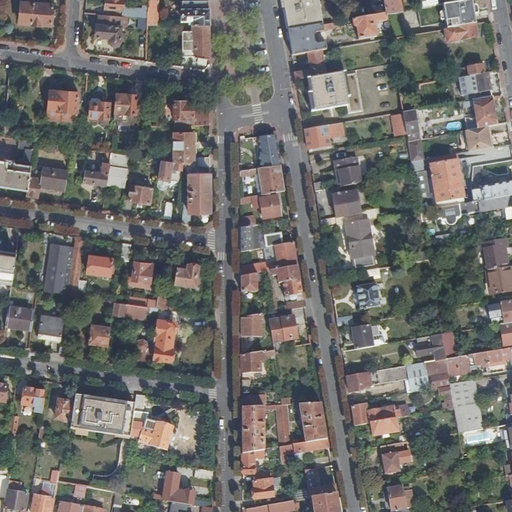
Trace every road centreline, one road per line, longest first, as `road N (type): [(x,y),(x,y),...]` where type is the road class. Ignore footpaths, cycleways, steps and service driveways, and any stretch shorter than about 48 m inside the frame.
road 1 (residential): [(287,109),(355,511)]
road 2 (residential): [(227,245),(0,210)]
road 3 (residential): [(0,361),(227,394)]
road 4 (residential): [(69,62),(218,83),(224,120)]
road 5 (residential): [(227,245),(227,394)]
road 6 (residential): [(224,120),(227,245)]
